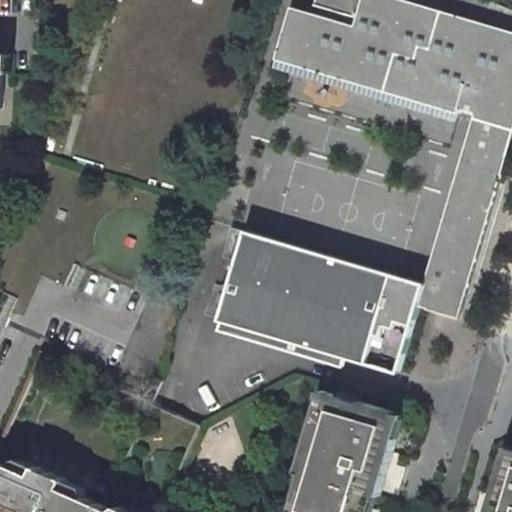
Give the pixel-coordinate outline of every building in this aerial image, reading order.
[(281,48),(303,55),(314,29),(322,32),(311,69),(332,75),(334,68),(361,76),(359,83),(413,99),(415,93),(442,101),(440,107),(461,113),(462,110),(476,114),(467,145),(477,148),(471,167),(486,172),(492,150),(500,125),(511,128),(511,30),(505,29),(503,36),(476,27),(478,21),(423,5),(421,11),(394,3),(395,0),(316,0),(312,12),(293,7),(281,48)] [(423,5),(407,0),(395,0),(394,3),(421,11),(423,5)] [(505,29),(478,21),(476,27),(503,36),(505,29)] [(303,55),(281,48),(277,59),(311,69),(322,32),(314,29),(303,55)] [(361,76),(334,68),(332,75),(359,83),(361,76)] [(442,101),(415,93),(413,99),(440,107),(442,101)] [(427,284),(249,231),(245,244),(309,263),(308,267),(326,272),(327,268),(403,290),(396,311),(419,317),(421,310),(430,312),(459,320),(509,155),(492,150),(486,172),(471,167),(477,148),(467,145),(427,284)] [(309,263),(245,244),(223,320),(262,332),(265,322),(274,325),(271,335),(310,346),(313,337),(323,339),(320,349),(348,357),(359,361),(362,351),(372,354),(369,363),(402,373),(419,317),(396,311),(403,290),(327,268),(326,272),(308,267),(309,263)] [(399,418),(327,396),(297,498),(293,511),(361,511),(367,491),(377,494),(399,418)] [(411,403),(395,398),(394,402),(410,407),(411,403)] [(0,511),(100,511),(105,503),(115,481),(32,444),(24,461),(13,456),(10,462),(7,468),(0,465),(0,511)] [(511,511),(511,460),(496,511),(511,511)] [(159,511),(164,503),(136,490),(125,511),(123,511),(105,503),(100,511),(159,511)] [(371,511),(377,494),(367,491),(361,511),(371,511)]
